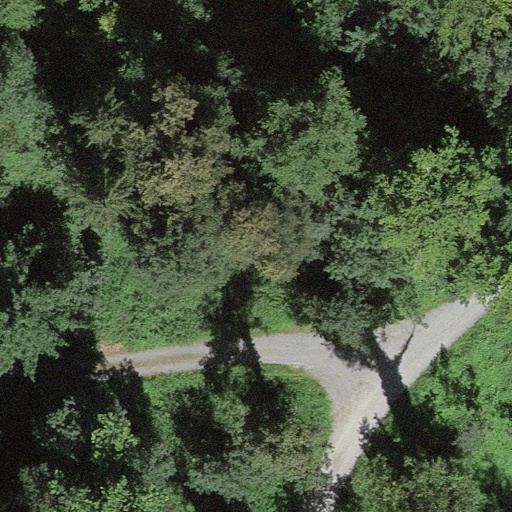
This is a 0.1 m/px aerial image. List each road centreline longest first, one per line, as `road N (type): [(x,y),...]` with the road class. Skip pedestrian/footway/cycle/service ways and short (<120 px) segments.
road 1 (track): [(0,371),(250,335),(511,316)]
road 2 (track): [(511,323),(318,511)]
